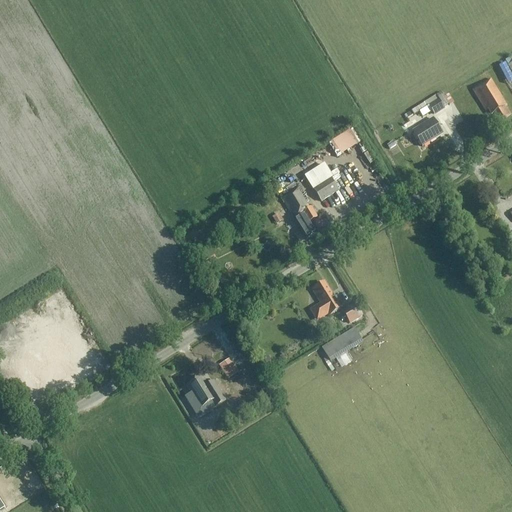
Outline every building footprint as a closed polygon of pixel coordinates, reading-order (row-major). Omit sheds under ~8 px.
[(490,80),(472,91),(485,112),(487,111),(490,116),(493,114),(498,123),(507,118),(510,116),(505,107),(506,106),(490,80)] [(428,106),(435,117),(445,110),(438,100),(436,96),(431,100),(433,103),(428,106)] [(412,134),(422,148),(442,136),(432,120),(427,124),(427,125),(412,134)] [(360,130),(355,133),(361,141),(365,139),(360,130)] [(346,137),(349,145),(358,141),(354,133),(346,137)] [(413,155),(405,137),(397,140),(405,159),(413,155)] [(367,147),(376,158),(382,153),(373,142),(367,147)] [(338,192),(330,180),(333,179),(324,165),(304,177),(320,203),(338,192)] [(376,174),(371,167),(360,174),(365,182),(376,174)] [(353,192),(361,188),(357,180),(349,184),(353,192)] [(295,191),(289,195),(281,200),(290,215),(292,213),(296,221),(294,222),(306,241),(317,235),(308,221),(315,216),(311,208),(309,209),(297,190),(295,191)] [(278,215),(272,219),(276,226),(283,222),(278,215)] [(210,250),(193,260),(199,271),(215,259),(210,250)] [(312,292),(320,304),(309,311),(317,323),(327,316),(328,318),(340,311),(323,284),(312,292)] [(342,313),(350,324),(362,316),(354,305),(342,313)] [(359,328),(364,337),(371,333),(365,324),(359,328)] [(361,341),(353,330),(321,349),(328,361),(361,341)] [(219,367),(228,380),(239,373),(230,360),(219,367)] [(214,409),(218,406),(222,413),(230,409),(226,402),(230,399),(218,380),(213,383),(206,387),(201,379),(186,388),(200,409),(210,403),(214,409)] [(201,417),(205,426),(213,422),(208,413),(201,417)] [(227,424),(232,432),(238,428),(233,420),(227,424)] [(228,427),(222,431),(225,436),(231,432),(228,427)]
